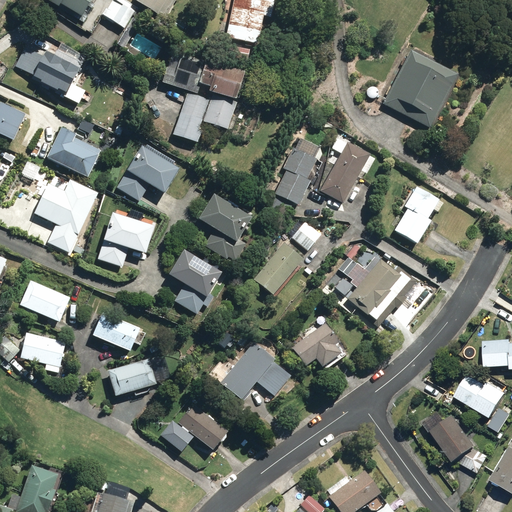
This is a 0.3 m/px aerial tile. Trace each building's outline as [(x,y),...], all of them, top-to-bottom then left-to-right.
[(56,8),(77,21),(89,0),(38,0),(54,10),(56,8)] [(99,17),(121,31),(135,9),(120,0),(111,0),(105,11),(103,10),(99,17)] [(134,0),(132,4),(161,22),(174,0),(134,0)] [(223,39),(254,45),(261,18),(269,19),(272,0),(231,0),(231,3),(223,1),(218,23),(227,25),(223,39)] [(161,48),(137,32),(130,43),(154,59),(161,48)] [(227,59),(245,62),(247,51),(229,48),(227,59)] [(29,81),(61,98),(75,71),(42,54),(40,58),(23,49),(12,69),(30,78),(29,81)] [(381,106),(428,130),(456,77),(409,53),(381,106)] [(171,137),(195,146),(199,133),(196,132),(199,124),(224,133),(234,106),(231,105),(240,76),(178,56),(173,72),(164,70),(159,85),(186,94),(171,137)] [(253,68),(247,72),(251,78),(257,74),(253,68)] [(257,92),(250,89),(247,96),(255,99),(257,92)] [(0,107),(0,131),(16,139),(27,114),(2,102),(0,107)] [(112,135),(119,137),(122,129),(116,126),(112,135)] [(44,160),(84,180),(98,153),(72,140),(73,138),(58,131),(44,160)] [(284,173),(273,197),(295,209),(308,184),(304,182),(314,163),(312,162),(317,151),(297,141),(292,151),(290,151),(280,171),(284,173)] [(340,206),(367,158),(345,145),(318,193),(340,206)] [(114,191),(136,204),(146,189),(160,197),(175,173),(137,150),(114,191)] [(185,164),(191,167),(194,161),(188,158),(185,164)] [(31,159),(23,175),(37,182),(44,166),(31,159)] [(204,174),(213,179),(218,171),(210,165),(204,174)] [(395,175),(401,179),(405,172),(399,169),(395,175)] [(392,234),(414,248),(428,224),(425,222),(437,204),(414,189),(402,209),(406,211),(392,234)] [(74,215),(86,219),(92,202),(80,198),(74,215)] [(202,248),(224,262),(248,222),(210,199),(195,224),(211,233),(202,248)] [(125,253),(141,258),(150,230),(108,218),(95,262),(120,270),(125,253)] [(290,240),(306,253),(319,237),(303,224),(290,240)] [(251,282),(270,298),(301,262),(282,246),(251,282)] [(172,304),(195,317),(200,307),(204,310),(211,299),(206,296),(218,277),(180,254),(165,279),(181,289),(172,304)] [(242,268),(247,261),(240,257),(236,265),(242,268)] [(346,301),(377,329),(415,282),(396,266),(392,272),(379,261),(346,301)] [(292,289),(298,294),(307,284),(301,279),(292,289)] [(16,309),(56,325),(67,300),(27,283),(16,309)] [(89,339),(126,355),(137,331),(100,315),(89,339)] [(323,327),(290,350),(303,369),(313,362),(319,371),(338,357),(332,348),(336,346),(323,327)] [(42,373),(55,376),(62,345),(22,336),(16,362),(43,368),(42,373)] [(0,345),(0,355),(8,363),(18,352),(5,340),(0,345)] [(198,346),(203,351),(208,346),(202,340),(198,346)] [(507,366),(507,369),(511,369),(511,343),(507,343),(507,340),(481,341),(482,367),(507,366)] [(217,386),(238,404),(272,363),(251,346),(217,386)] [(104,374),(112,400),(154,388),(146,362),(104,374)] [(452,397),(487,419),(502,393),(485,383),(484,385),(466,375),(452,397)] [(175,426),(209,454),(224,436),(192,409),(184,418),(183,417),(175,426)] [(485,457),(471,448),(472,447),(451,415),(428,431),(449,462),(453,460),(476,474),(485,457)] [(153,441),(165,449),(168,444),(157,436),(153,441)] [(487,480),(511,494),(511,492),(511,449),(507,447),(487,480)] [(13,511),(46,511),(52,494),(50,493),(55,479),(28,470),(13,511)] [(325,497),(335,511),(350,511),(376,494),(359,472),(325,497)] [(90,488),(102,493),(106,485),(94,480),(90,488)] [(297,505),(304,511),(318,511),(321,509),(306,496),(297,505)] [(129,511),(131,507),(100,498),(95,511),(129,511)]
